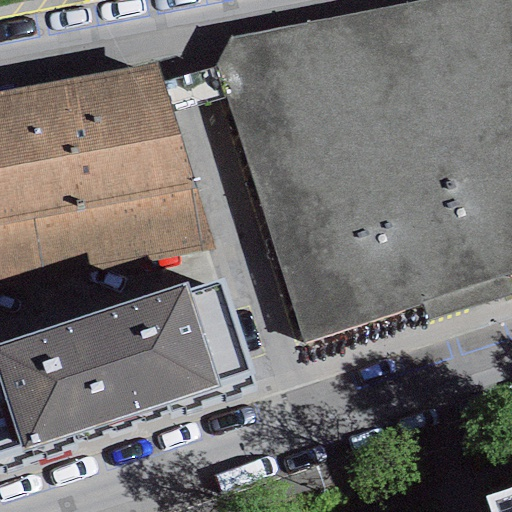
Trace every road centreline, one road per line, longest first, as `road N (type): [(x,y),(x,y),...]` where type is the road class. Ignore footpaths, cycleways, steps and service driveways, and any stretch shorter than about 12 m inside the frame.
road 1 (residential): [(42,511),(511,360)]
road 2 (residential): [(280,0),(0,53)]
